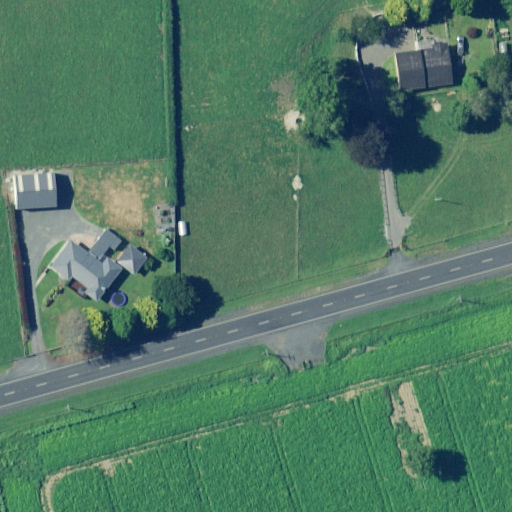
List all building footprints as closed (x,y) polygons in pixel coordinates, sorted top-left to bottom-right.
[(434,45),(434,40),(415,43),(416,52),(394,54),(399,91),(452,84),(447,43),(434,45)] [(109,216),(110,197),(95,197),(94,216),(109,216)] [(35,245),(31,217),(12,220),(16,248),(35,245)] [(120,269),(102,255),(108,246),(112,249),(120,240),(104,228),(86,253),(69,240),(49,267),(68,280),(71,276),(87,288),(84,292),(96,302),(120,269)] [(147,257),(129,244),(116,262),(134,275),(147,257)]
